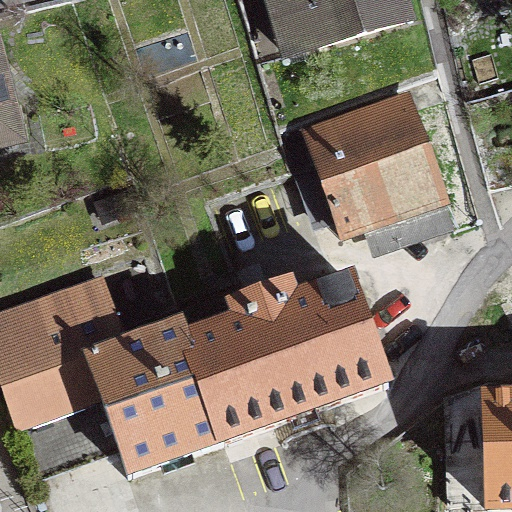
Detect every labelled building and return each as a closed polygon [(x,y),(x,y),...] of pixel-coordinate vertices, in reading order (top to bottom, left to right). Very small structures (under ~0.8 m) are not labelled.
[(292,0),(272,6),(287,57),(404,22),(398,0),(292,0)] [(0,77),(0,147),(16,144),(0,77)] [(303,206),(326,198),(340,240),(443,204),(407,102),(305,139),(316,169),(294,177),(303,206)] [(223,447),(186,341),(181,327),(124,347),(102,283),(0,319),(0,376),(38,481),(118,452),(128,480),(223,447)] [(237,323),(186,341),(223,447),(387,388),(350,284),(294,303),(289,290),(232,310),(237,323)] [(450,508),(469,507),(469,511),(511,511),(511,404),(486,406),(485,387),(446,400),(450,508)]
